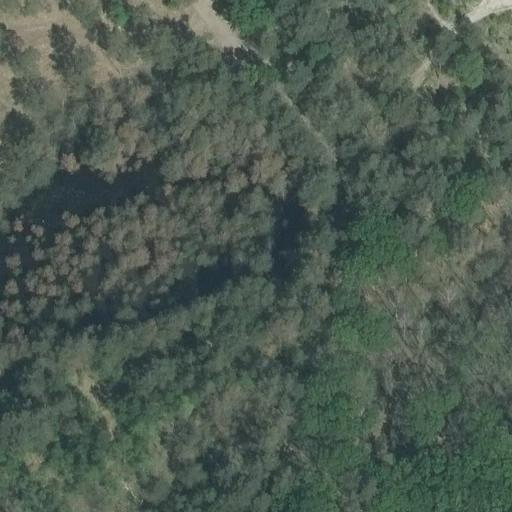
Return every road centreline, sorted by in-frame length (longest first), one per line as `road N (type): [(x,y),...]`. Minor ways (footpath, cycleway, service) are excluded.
road 1 (track): [(450,0),(411,53),(307,144)]
road 2 (track): [(307,144),(197,0)]
